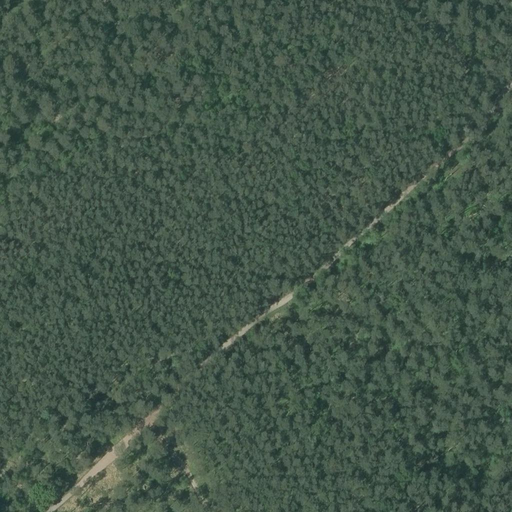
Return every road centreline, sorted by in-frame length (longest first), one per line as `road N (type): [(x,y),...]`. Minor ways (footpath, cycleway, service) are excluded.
road 1 (unknown): [(49,511),(148,422),(393,227),(504,106)]
road 2 (track): [(397,0),(504,106)]
